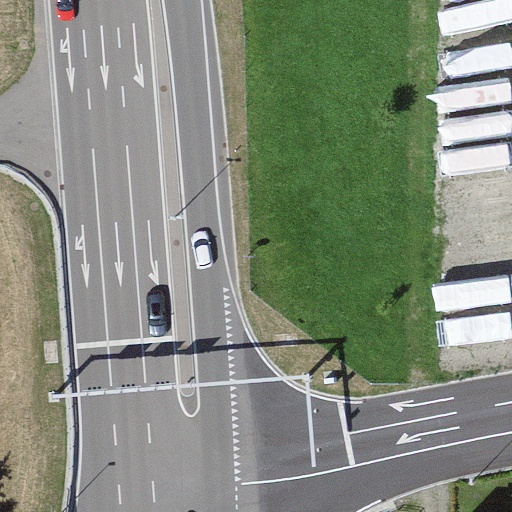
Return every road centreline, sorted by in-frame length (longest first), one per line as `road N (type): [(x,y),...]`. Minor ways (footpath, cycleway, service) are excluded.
road 1 (trunk): [(81,0),(122,511)]
road 2 (trunk): [(217,486),(182,0)]
road 3 (residential): [(511,427),(217,486)]
